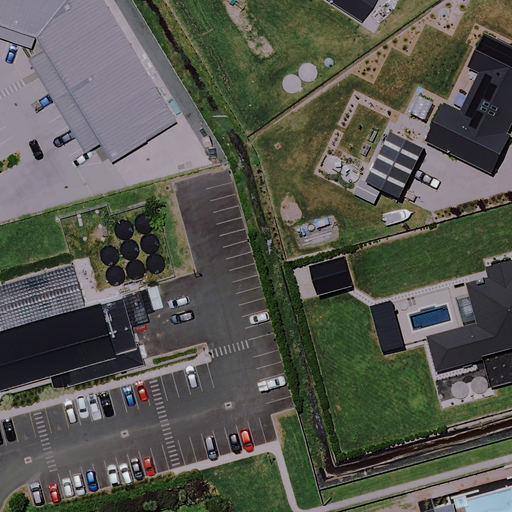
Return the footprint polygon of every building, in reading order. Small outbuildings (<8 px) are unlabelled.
[(112,0),(0,0),(0,22),(36,34),(110,157),(181,113),(112,0)] [(342,0),(366,15),(375,0),(342,0)] [(432,139),(494,170),(511,134),(511,131),(510,130),(511,127),(511,39),(490,28),(472,64),(485,71),(466,108),(452,101),(432,139)] [(430,145),(398,129),(374,176),(406,192),(430,145)] [(349,253),(314,263),(322,292),(357,282),(349,253)] [(432,334),(441,368),(511,348),(511,258),(493,264),(496,276),(473,282),(484,320),(432,334)] [(126,287),(0,322),(0,384),(53,370),(57,383),(146,359),(126,287)] [(396,296),(374,302),(387,349),(409,343),(396,296)]
